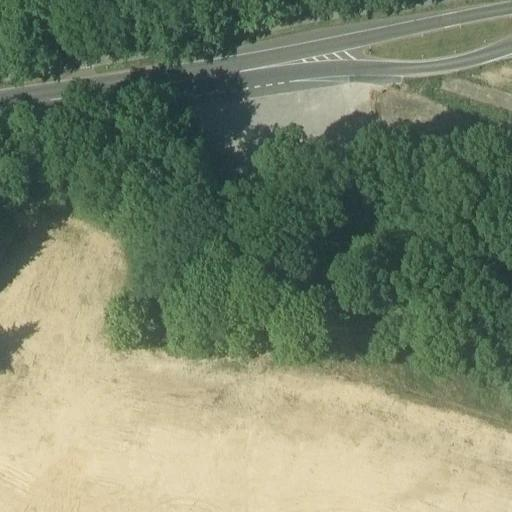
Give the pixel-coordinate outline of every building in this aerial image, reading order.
[(45,227),(28,305),(65,313),(82,235),(45,227)] [(0,434),(32,436),(37,333),(0,331),(0,334),(0,434)] [(233,431),(234,395),(99,391),(98,427),(233,431)] [(253,440),(387,456),(391,420),(257,404),(253,440)] [(402,469),(511,502),(511,464),(413,434),(402,469)] [(154,511),(143,502),(135,511),(154,511)]
